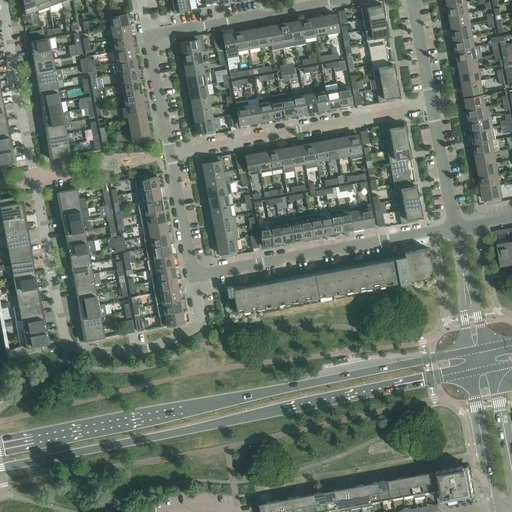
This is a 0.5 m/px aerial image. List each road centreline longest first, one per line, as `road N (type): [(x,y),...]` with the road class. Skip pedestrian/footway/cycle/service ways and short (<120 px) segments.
road 1 (residential): [(192,275),(202,323),(140,351),(65,342),(1,0)]
road 2 (secondary): [(0,468),(470,373)]
road 3 (secondary): [(467,352),(0,447)]
road 4 (residential): [(167,153),(432,103)]
road 5 (residential): [(192,275),(454,226)]
road 6 (residential): [(148,38),(351,0)]
road 7 (tertiary): [(470,373),(496,506)]
road 8 (residential): [(454,226),(432,103)]
road 9 (residential): [(167,153),(192,275)]
